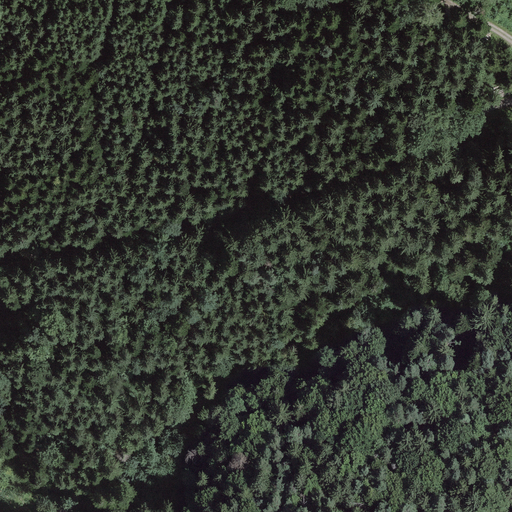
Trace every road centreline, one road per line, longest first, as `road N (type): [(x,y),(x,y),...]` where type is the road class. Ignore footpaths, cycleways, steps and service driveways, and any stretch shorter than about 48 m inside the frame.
road 1 (track): [(0,268),(72,238),(243,206),(511,100)]
road 2 (track): [(59,511),(181,389)]
